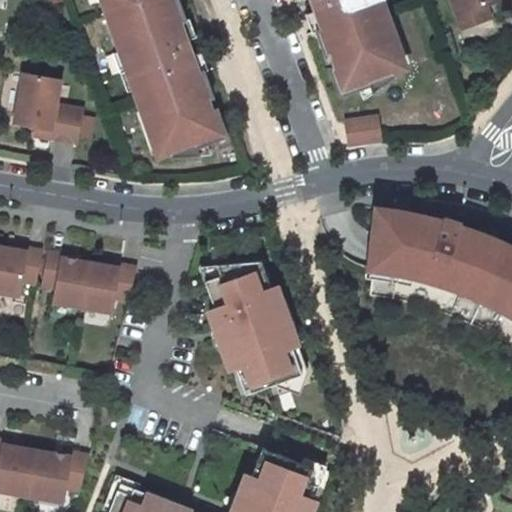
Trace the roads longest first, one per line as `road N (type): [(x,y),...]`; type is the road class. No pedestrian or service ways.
road 1 (residential): [(204,424),(140,398),(186,215)]
road 2 (unclassified): [(259,0),(328,190)]
road 3 (residential): [(0,184),(186,215)]
road 4 (residential): [(328,190),(489,186)]
road 5 (residential): [(186,215),(256,209),(328,190)]
